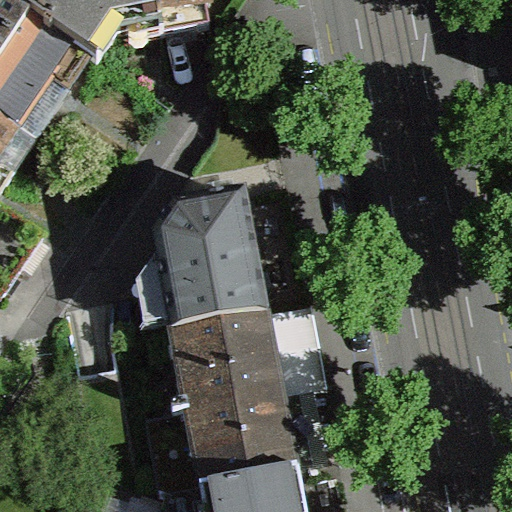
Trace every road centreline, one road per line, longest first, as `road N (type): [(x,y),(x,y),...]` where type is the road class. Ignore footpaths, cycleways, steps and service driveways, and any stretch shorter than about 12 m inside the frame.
road 1 (primary): [(328,0),(415,414)]
road 2 (primary): [(504,395),(437,0)]
